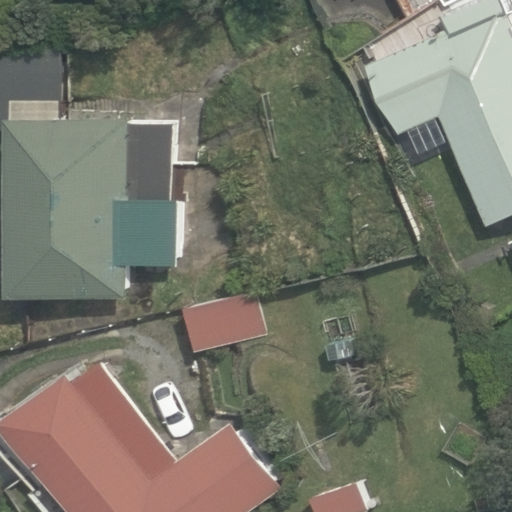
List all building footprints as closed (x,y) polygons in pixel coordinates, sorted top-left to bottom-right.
[(377,57),(374,59),(406,131),(414,128),(425,151),(458,137),(495,224),(511,216),(511,0),(453,0),(453,1),(452,0),(436,0),(411,16),(369,43),(377,57)] [(405,0),(411,16),(436,0),(405,0)] [(0,125),(22,126),(18,291),(135,295),(137,261),(188,262),(189,196),(181,196),(183,121),(139,119),(139,111),(67,109),(69,36),(0,34),(0,125)] [(426,290),(418,267),(392,276),(400,299),(426,290)] [(259,290),(192,304),(202,349),(268,335),(259,290)] [(79,366),(12,414),(82,511),(251,511),(286,487),(237,420),(185,457),(112,356),(86,374),(79,366)] [(366,511),(375,509),(365,479),(319,494),(324,511),(366,511)]
